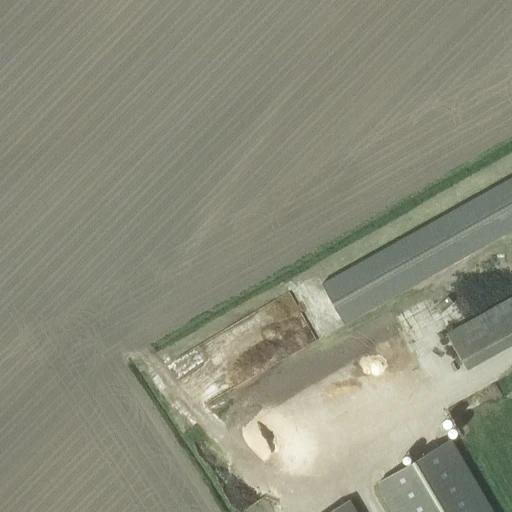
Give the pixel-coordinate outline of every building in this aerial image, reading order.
[(511,177),(322,284),(355,342),(511,253),(511,177)] [(457,364),(511,339),(511,292),(440,326),(457,364)] [(367,408),(412,390),(398,356),(353,375),(367,408)] [(395,511),(491,511),(448,440),(378,482),(395,511)] [(355,511),(348,500),(328,511),(355,511)]
